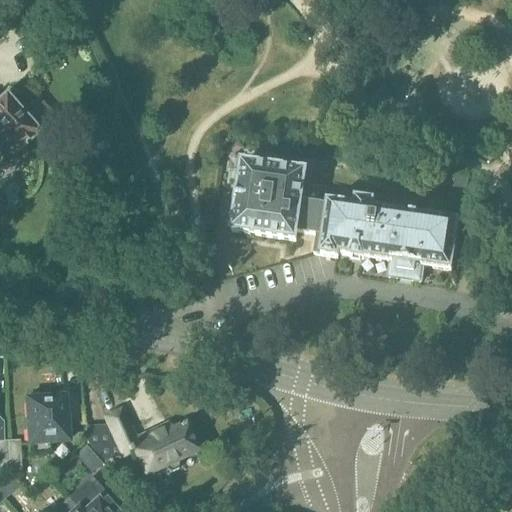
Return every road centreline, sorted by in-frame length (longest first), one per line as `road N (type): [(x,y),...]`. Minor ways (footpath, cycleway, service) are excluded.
road 1 (residential): [(511,336),(452,303),(350,287),(264,302),(218,318),(184,343)]
road 2 (secondary): [(381,399),(184,343)]
road 3 (secondary): [(184,343),(0,311)]
road 4 (residential): [(238,511),(270,484),(306,474),(370,479)]
road 5 (secondary): [(511,408),(381,399)]
